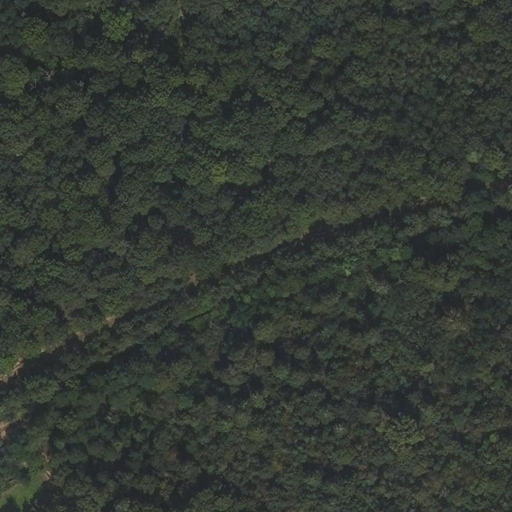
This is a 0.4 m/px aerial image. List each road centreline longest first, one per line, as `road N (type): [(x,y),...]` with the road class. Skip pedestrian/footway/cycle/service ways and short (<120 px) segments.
road 1 (track): [(0,428),(226,298),(511,206)]
road 2 (track): [(511,184),(230,264),(129,311),(0,387)]
